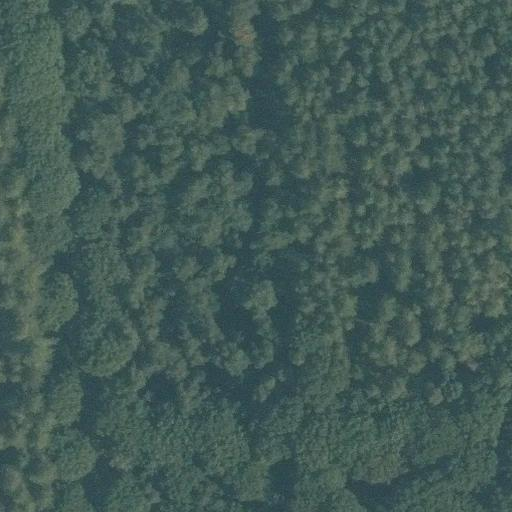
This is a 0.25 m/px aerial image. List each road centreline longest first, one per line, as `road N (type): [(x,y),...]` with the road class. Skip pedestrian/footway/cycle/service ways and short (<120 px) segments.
road 1 (track): [(80,310),(55,0)]
road 2 (track): [(104,511),(80,310)]
